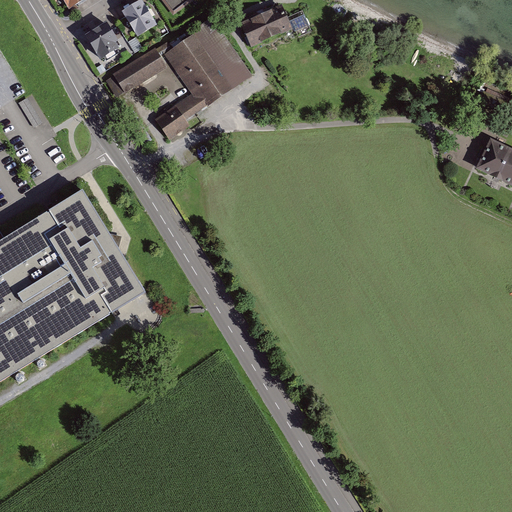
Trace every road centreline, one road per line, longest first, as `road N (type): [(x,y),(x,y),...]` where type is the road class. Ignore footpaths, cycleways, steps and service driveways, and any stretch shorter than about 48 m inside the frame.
road 1 (primary): [(50,36),(342,511)]
road 2 (track): [(511,220),(460,198),(443,177),(431,124)]
